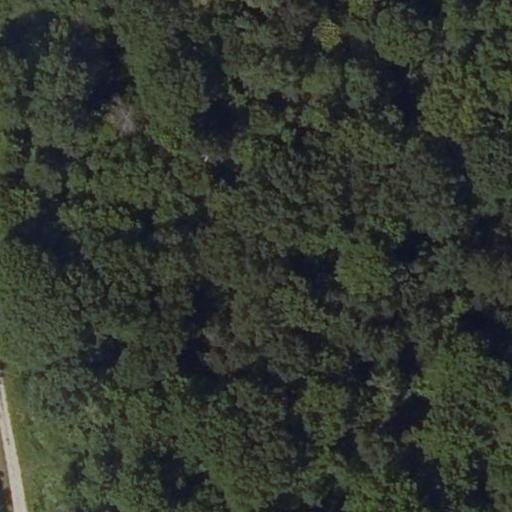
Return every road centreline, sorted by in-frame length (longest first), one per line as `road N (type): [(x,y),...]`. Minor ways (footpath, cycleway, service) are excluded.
road 1 (track): [(511,409),(20,474)]
road 2 (track): [(0,375),(27,511)]
